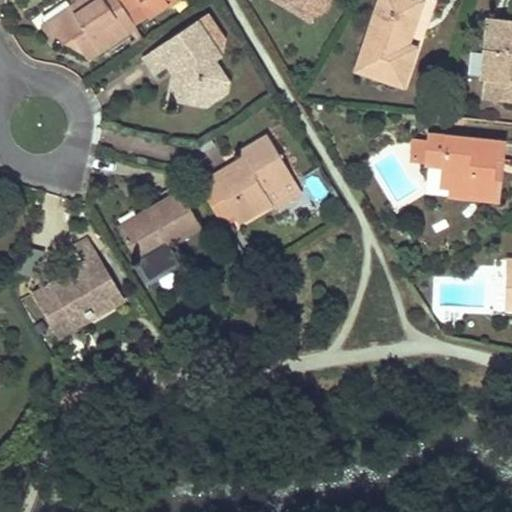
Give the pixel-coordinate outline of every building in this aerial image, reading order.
[(123,8),(118,0),(72,0),(39,20),(49,39),(58,41),(69,34),(81,55),(133,25),(123,8)] [(145,12),(164,1),(162,0),(118,0),(123,8),(137,1),(145,12)] [(279,0),(313,21),(326,0),(318,0),(314,8),(300,0),(279,0)] [(414,47),(410,46),(406,45),(409,36),(412,37),(422,0),(379,0),(359,71),(403,84),(414,47)] [(165,102),(203,109),(224,95),(227,83),(214,62),(220,58),(209,41),(220,34),(209,17),(141,60),(152,77),(165,69),(176,62),(181,71),(170,78),(165,102)] [(511,101),(511,20),(488,18),(482,80),(487,81),(485,99),(511,101)] [(225,43),(220,34),(209,41),(220,58),(225,43)] [(176,62),(165,69),(170,78),(181,71),(176,62)] [(236,221),(270,201),(273,208),(300,190),(266,134),(237,151),(240,157),(243,162),(228,171),(225,166),(209,177),(211,181),(232,214),(236,221)] [(443,171),(452,172),(450,188),(489,193),(493,160),(499,160),(501,143),(429,135),(426,162),(444,164),(443,171)] [(228,171),(243,162),(240,157),(225,166),(228,171)] [(494,201),(499,160),(493,160),(489,193),(450,188),(452,172),(443,171),(441,194),(494,201)] [(232,214),(211,181),(198,189),(217,223),(232,214)] [(178,192),(116,228),(137,265),(168,247),(199,229),(178,192)] [(85,238),(71,246),(81,265),(96,257),(85,238)] [(141,271),(171,253),(168,247),(137,265),(141,271)] [(35,280),(45,255),(27,248),(18,274),(35,280)] [(53,333),(81,316),(83,319),(91,315),(89,311),(118,294),(96,257),(81,265),(85,271),(60,285),(57,279),(30,295),(53,333)] [(60,285),(85,271),(81,265),(57,279),(60,285)] [(491,274),(490,304),(503,304),(504,275),(491,274)]
